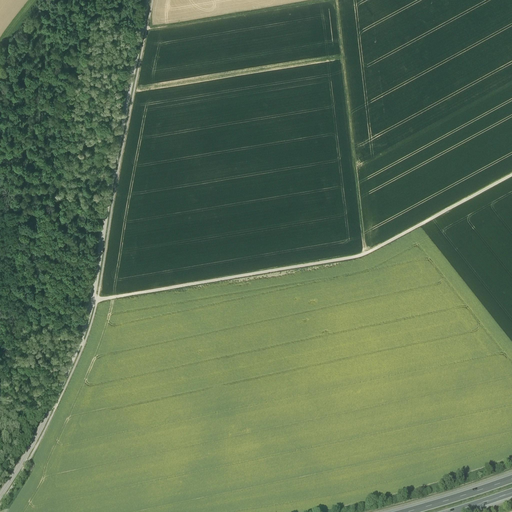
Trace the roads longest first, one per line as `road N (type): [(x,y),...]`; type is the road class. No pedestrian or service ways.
road 1 (unclassified): [(0,494),(84,328),(146,0)]
road 2 (track): [(92,299),(356,256),(511,174)]
road 3 (track): [(365,253),(336,0)]
road 4 (track): [(316,511),(511,459)]
road 5 (track): [(141,27),(320,0)]
